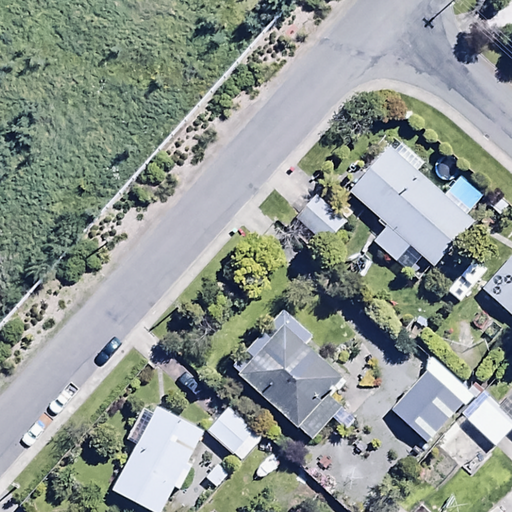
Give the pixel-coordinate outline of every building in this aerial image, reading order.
[(389,151),(348,196),(432,271),(472,225),(389,151)] [(315,196),(294,220),(323,246),(344,222),(315,196)] [(511,258),(481,296),(511,322),(511,258)] [(229,377),(296,434),(309,446),(338,413),(325,401),(340,383),(273,326),(229,377)] [(511,430),(511,395),(510,394),(499,407),(490,400),(465,428),(492,452),(511,430)] [(153,409),(109,495),(141,511),(161,511),(171,494),(176,496),(189,471),(184,469),(201,433),(153,409)] [(227,409),(205,434),(238,464),(260,438),(227,409)]
